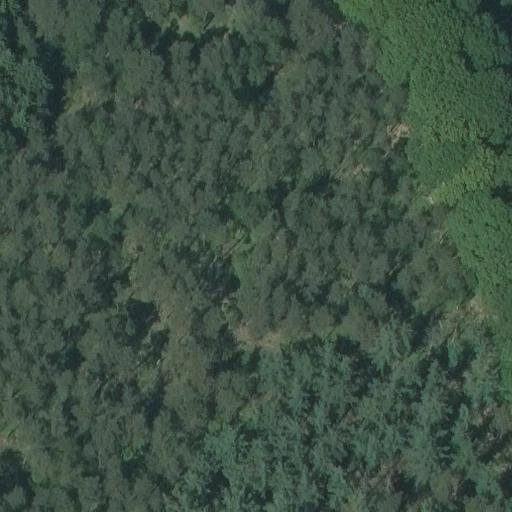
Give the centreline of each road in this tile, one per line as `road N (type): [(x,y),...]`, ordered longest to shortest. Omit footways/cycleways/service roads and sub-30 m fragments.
road 1 (track): [(0,147),(400,7)]
road 2 (track): [(400,7),(511,268)]
